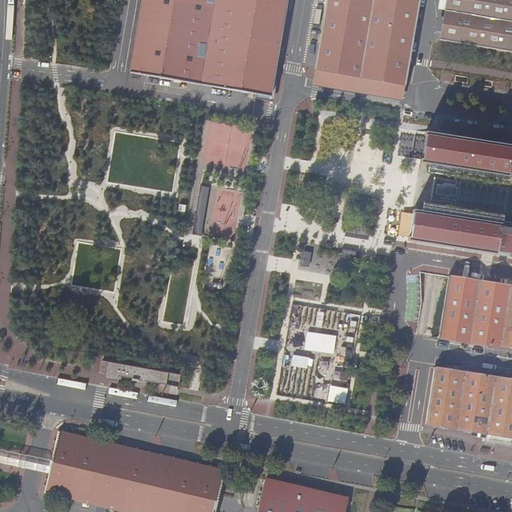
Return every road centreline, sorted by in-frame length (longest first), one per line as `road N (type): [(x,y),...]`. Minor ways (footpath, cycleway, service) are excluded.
road 1 (residential): [(511,473),(0,372)]
road 2 (residential): [(0,395),(511,492)]
